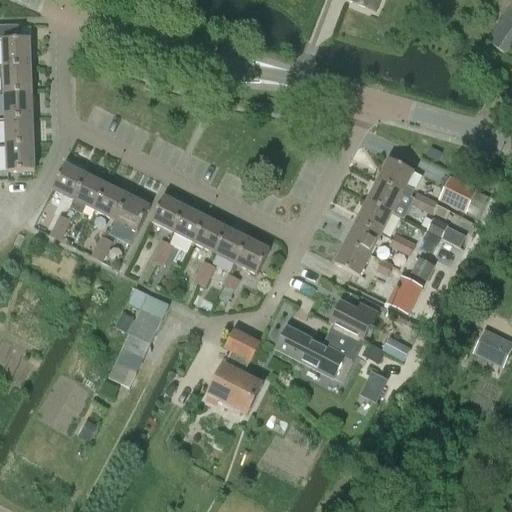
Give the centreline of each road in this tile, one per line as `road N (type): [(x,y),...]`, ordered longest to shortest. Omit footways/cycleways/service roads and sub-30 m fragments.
road 1 (residential): [(366,102),(301,241),(68,127),(61,113),(64,44),(75,10)]
road 2 (track): [(342,511),(511,186)]
road 3 (tertiary): [(75,10),(366,102)]
road 4 (tertiary): [(366,102),(511,140)]
